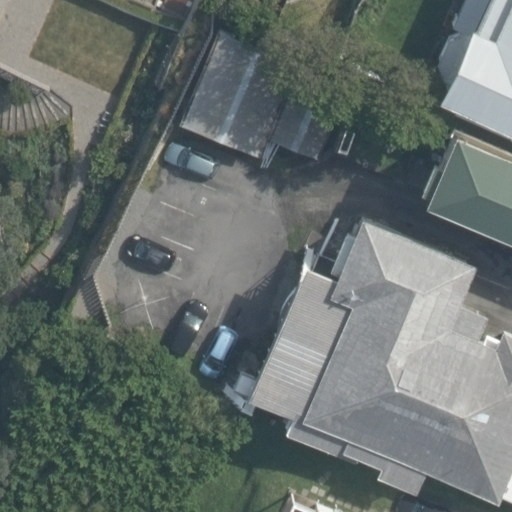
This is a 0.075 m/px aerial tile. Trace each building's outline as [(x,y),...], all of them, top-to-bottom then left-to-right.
[(511,0),(456,0),(423,76),(511,114),(511,0)] [(297,62),(230,35),(189,122),(257,152),(297,62)] [(342,94),(296,75),(267,136),(314,158),(342,94)] [(511,148),(444,116),(412,182),(511,229),(511,148)] [(343,216),(330,210),(312,248),(295,241),(229,388),(409,469),(417,449),(511,491),(511,430),(511,427),(511,323),(494,315),(487,331),(470,323),(479,304),(448,290),(467,246),(353,195),(343,216)] [(361,511),(289,482),(276,511),(361,511)]
